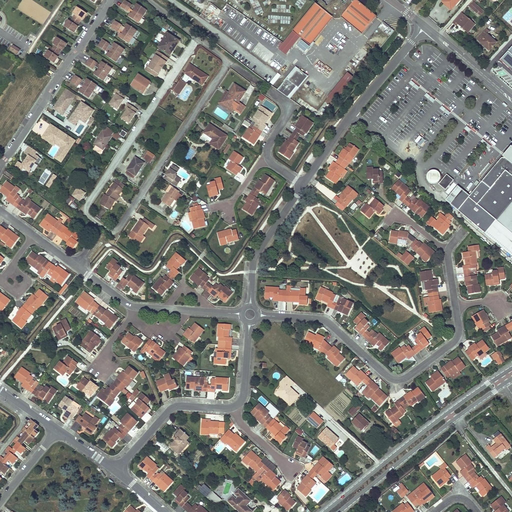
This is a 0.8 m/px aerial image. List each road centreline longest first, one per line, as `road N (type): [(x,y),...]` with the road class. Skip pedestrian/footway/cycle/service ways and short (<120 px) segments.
road 1 (residential): [(228,61),(116,231),(86,215),(197,38)]
road 2 (residential): [(456,302),(459,334),(402,376),(389,375),(324,316),(259,312)]
road 3 (residential): [(302,184),(424,25)]
road 4 (residential): [(0,166),(109,0)]
road 5 (secondary): [(448,413),(325,511)]
road 6 (residential): [(233,406),(170,408),(116,472)]
road 7 (secondary): [(339,511),(453,420)]
road 8 (residential): [(248,304),(252,258),(302,184)]
road 9 (residential): [(133,305),(34,233)]
